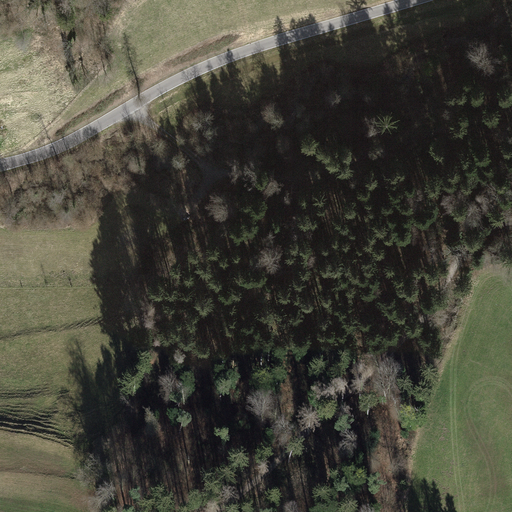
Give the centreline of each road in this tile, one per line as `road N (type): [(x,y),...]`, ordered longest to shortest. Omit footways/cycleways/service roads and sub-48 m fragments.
road 1 (tertiary): [(0,165),(81,136),(209,65),(416,0)]
road 2 (track): [(511,223),(479,232),(438,307),(310,434),(215,511)]
road 3 (track): [(124,110),(206,164),(292,179),(511,110)]
